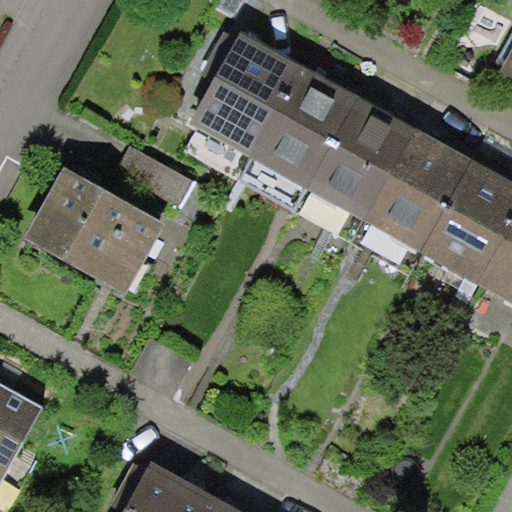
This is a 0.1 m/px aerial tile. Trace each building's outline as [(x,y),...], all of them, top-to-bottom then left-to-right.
[(511,0),(497,0),(468,52),(511,76),(511,0)] [(511,297),(511,194),(231,38),(187,117),(511,297)] [(109,298),(151,225),(55,170),(13,244),(109,298)] [(0,480),(40,410),(0,387),(0,480)] [(226,511),(135,458),(102,511),(226,511)]
